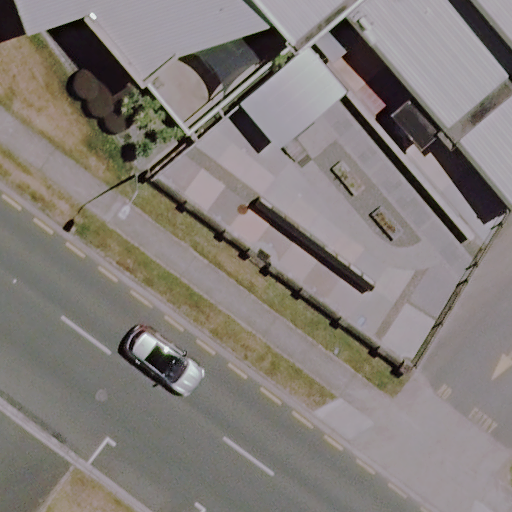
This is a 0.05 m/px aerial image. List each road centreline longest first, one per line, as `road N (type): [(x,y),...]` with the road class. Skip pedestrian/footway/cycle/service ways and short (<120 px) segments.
road 1 (tertiary): [(322,511),(0,269)]
road 2 (unknown): [(397,511),(511,358)]
